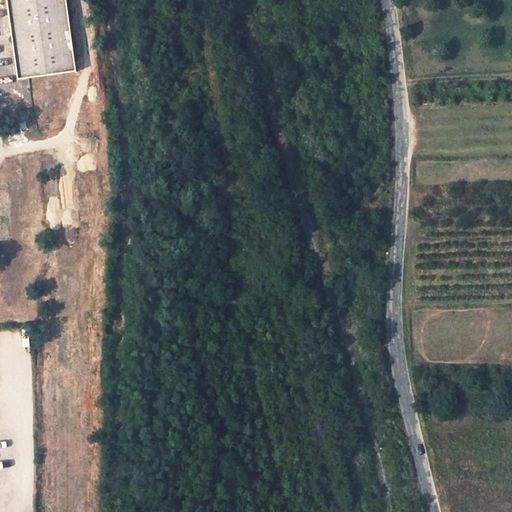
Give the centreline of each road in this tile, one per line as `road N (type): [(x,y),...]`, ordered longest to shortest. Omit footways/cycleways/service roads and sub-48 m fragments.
road 1 (unclassified): [(383,0),(398,140),(396,356),(433,511)]
road 2 (unknown): [(12,511),(21,464),(14,388),(0,368)]
